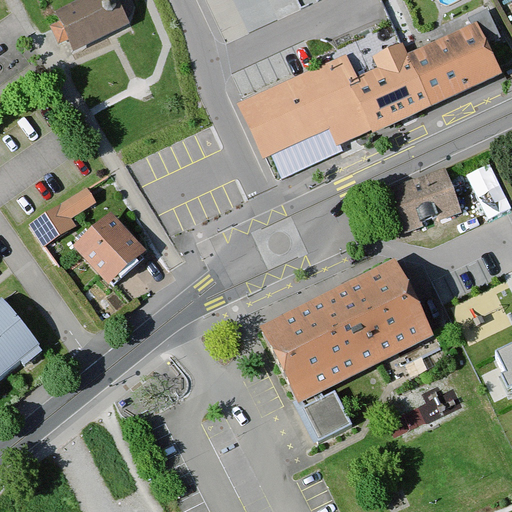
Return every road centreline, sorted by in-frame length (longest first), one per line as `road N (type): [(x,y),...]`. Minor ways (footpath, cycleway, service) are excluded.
road 1 (residential): [(196,298),(40,43)]
road 2 (tertiary): [(277,239),(336,194),(511,112)]
road 3 (residential): [(277,239),(215,101),(183,0)]
road 4 (residential): [(100,375),(0,229)]
road 5 (tertiary): [(0,456),(100,375)]
road 6 (tertiary): [(100,375),(196,298)]
